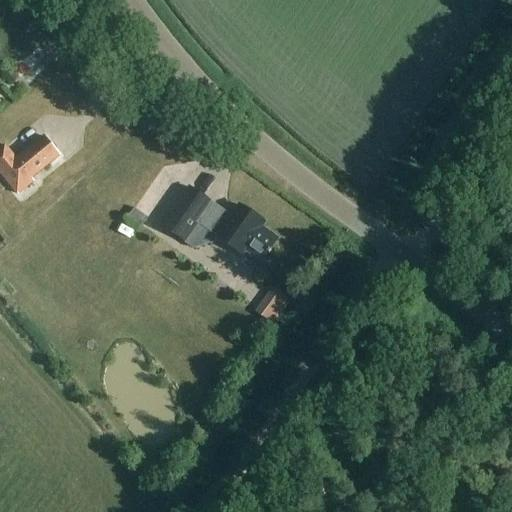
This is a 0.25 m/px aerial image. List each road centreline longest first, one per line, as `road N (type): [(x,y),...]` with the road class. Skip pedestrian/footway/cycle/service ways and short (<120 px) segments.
road 1 (tertiary): [(511,334),(261,147),(131,0)]
road 2 (track): [(215,511),(355,301)]
road 3 (track): [(432,228),(511,107)]
